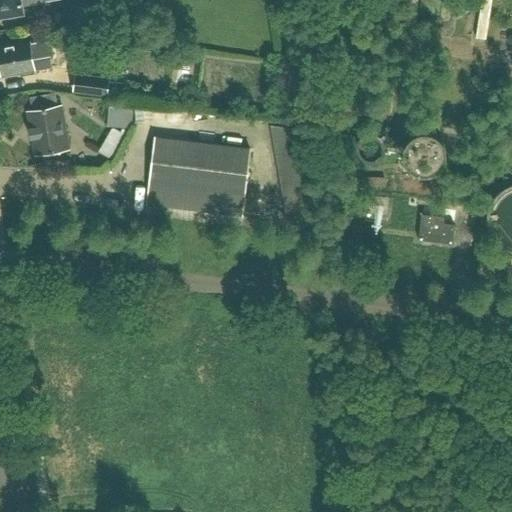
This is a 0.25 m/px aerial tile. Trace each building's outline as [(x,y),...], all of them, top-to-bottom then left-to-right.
[(40,0),(0,0),(0,16),(22,13),(20,6),(41,3),(40,0)] [(60,28),(95,35),(98,24),(63,15),(60,28)] [(33,69),(31,59),(51,56),(48,40),(29,44),(28,43),(0,47),(0,66),(1,75),(33,69)] [(107,97),(110,79),(75,75),(72,93),(107,97)] [(31,139),(32,139),(35,156),(69,150),(61,105),(58,105),(55,93),(29,98),(32,110),(27,111),(30,128),(29,128),(31,139)] [(99,150),(113,159),(129,132),(123,129),(120,133),(113,128),(99,150)] [(402,152),(402,154),(402,157),(403,160),(403,162),(404,164),(406,167),(407,169),(409,171),(411,172),(413,173),(416,175),(418,175),(421,176),(424,176),(426,176),(429,175),(431,175),(434,174),(436,172),(438,171),(440,169),(441,167),(443,165),(444,162),(445,160),(445,157),(445,155),(445,152),(445,150),(444,147),(443,145),(441,142),(440,140),(438,139),(436,137),(434,136),(431,135),(429,134),(426,133),(424,133),(421,133),(419,134),(416,135),(414,136),(412,137),(409,138),(408,140),(406,142),(405,144),(403,147),(403,149),(402,152)] [(249,149),(155,137),(146,204),(241,215),(249,149)] [(354,146),(354,148),(354,150),(355,151),(355,153),(356,155),(358,156),(359,157),(361,158),(362,159),(364,159),(366,159),(368,159),(370,158),(371,157),(373,156),(374,155),(375,153),(376,151),(376,150),(376,148),(376,146),(376,144),(375,142),(374,141),(373,139),(371,138),(370,137),(368,137),(366,137),(364,137),(362,137),(361,138),(359,138),(358,140),(356,141),(355,142),(355,144),(354,146)] [(374,184),(368,188),(385,211),(391,207),(374,184)] [(511,184),(509,185),(506,187),(503,189),(500,191),(498,193),(496,195),(493,198),(492,201),(490,203),(489,206),(488,210),(487,213),(487,216),(486,219),(487,223),(487,226),(488,229),(489,232),(490,235),(492,238),(493,241),(495,243),(498,246),(500,248),(503,250),(505,252),(508,253),(511,254),(511,184)] [(418,239),(453,244),(455,224),(444,223),(444,217),(421,214),(418,239)]
